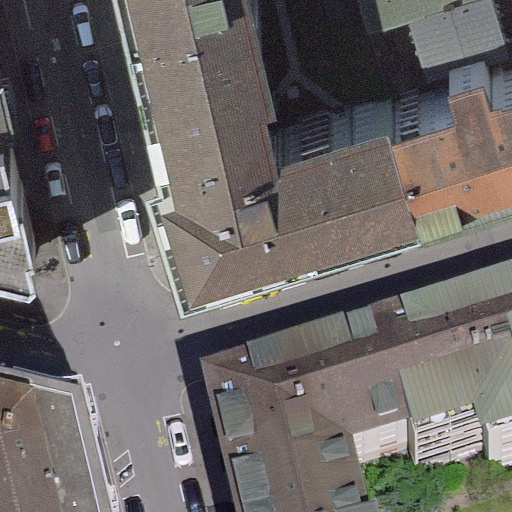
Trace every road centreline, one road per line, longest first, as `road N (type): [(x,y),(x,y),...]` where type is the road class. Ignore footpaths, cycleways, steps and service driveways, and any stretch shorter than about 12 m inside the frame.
road 1 (residential): [(125,339),(511,222)]
road 2 (residential): [(125,339),(43,0)]
road 3 (residential): [(125,339),(168,511)]
road 4 (residential): [(0,339),(52,351),(125,339)]
